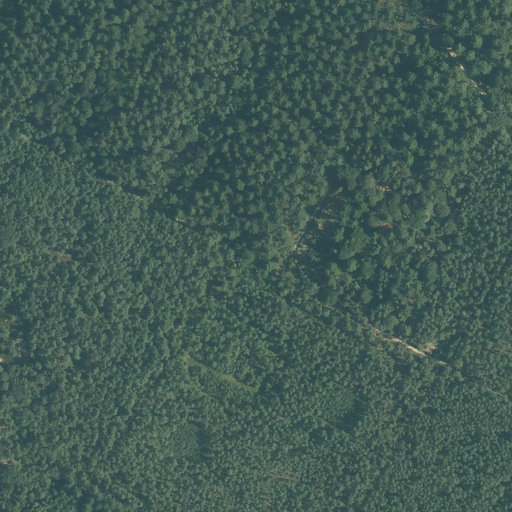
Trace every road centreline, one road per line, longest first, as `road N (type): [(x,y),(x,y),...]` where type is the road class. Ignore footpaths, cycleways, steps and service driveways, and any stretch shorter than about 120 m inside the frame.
road 1 (track): [(511,401),(58,155)]
road 2 (track): [(429,20),(278,274)]
road 3 (track): [(143,0),(58,155)]
road 4 (track): [(511,131),(429,20),(399,0)]
